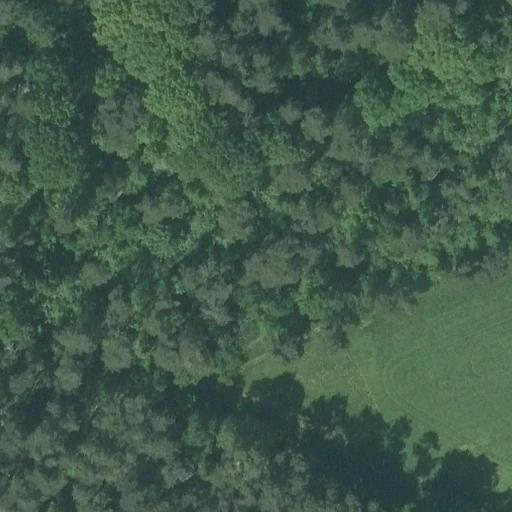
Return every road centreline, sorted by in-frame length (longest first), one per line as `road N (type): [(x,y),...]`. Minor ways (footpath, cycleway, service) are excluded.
road 1 (track): [(511,1),(377,56),(200,161),(119,188),(76,215),(19,275),(29,289),(0,308)]
road 2 (track): [(29,289),(193,394),(424,511)]
